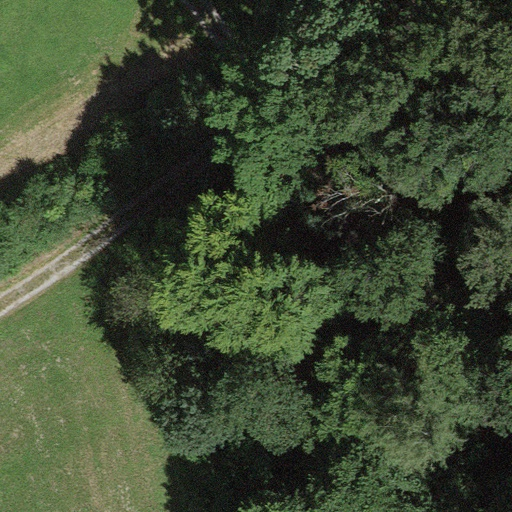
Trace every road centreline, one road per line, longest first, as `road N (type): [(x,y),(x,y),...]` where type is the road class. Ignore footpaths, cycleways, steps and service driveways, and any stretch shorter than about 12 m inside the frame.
road 1 (track): [(261,103),(0,318)]
road 2 (track): [(357,226),(336,369),(364,511)]
road 3 (track): [(179,0),(357,226)]
road 4 (track): [(426,0),(357,226)]
